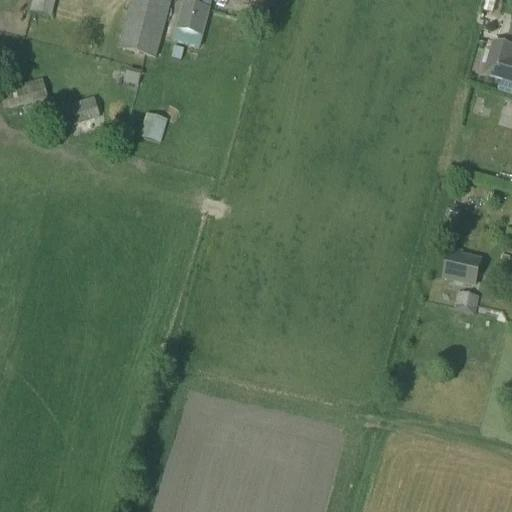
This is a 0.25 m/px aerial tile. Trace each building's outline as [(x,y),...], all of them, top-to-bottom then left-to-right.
[(51,19),(55,0),(33,0),(30,13),(51,19)] [(156,61),(171,2),(163,0),(132,0),(119,51),(156,61)] [(199,51),(210,11),(183,3),(172,43),(199,51)] [(511,47),(492,42),(482,77),(511,86),(511,47)] [(184,53),(174,51),(173,57),(172,61),(181,63),(182,59),(184,53)] [(138,88),(142,74),(127,70),(123,84),(138,88)] [(9,112),(48,101),(42,80),(3,92),(9,112)] [(511,105),(479,97),(476,109),(511,118),(511,105)] [(69,129),(100,119),(94,99),(62,109),(66,121),(59,123),(61,130),(69,127),(69,129)] [(160,145),(167,122),(146,116),(139,139),(160,145)] [(448,219),(455,221),(459,209),(452,207),(448,219)] [(460,257),(460,253),(448,251),(443,276),(475,283),(480,261),(460,257)] [(473,316),(478,298),(458,293),(454,312),(473,316)]
